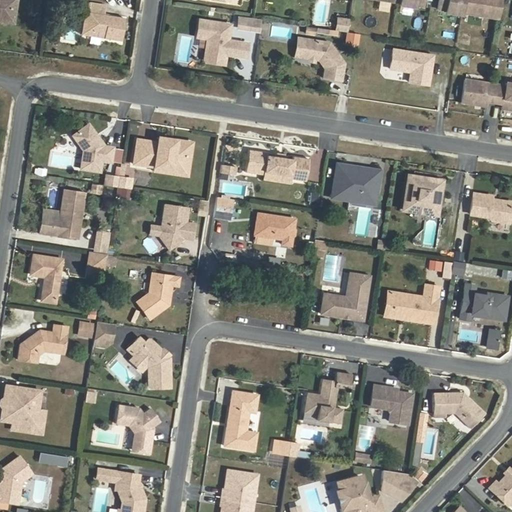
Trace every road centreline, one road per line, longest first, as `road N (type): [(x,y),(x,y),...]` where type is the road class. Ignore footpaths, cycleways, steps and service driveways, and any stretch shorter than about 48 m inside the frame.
road 1 (residential): [(174,511),(199,341),(213,328),(511,373)]
road 2 (residential): [(511,153),(138,93)]
road 3 (residential): [(33,89),(0,268)]
road 4 (residential): [(511,414),(423,511)]
